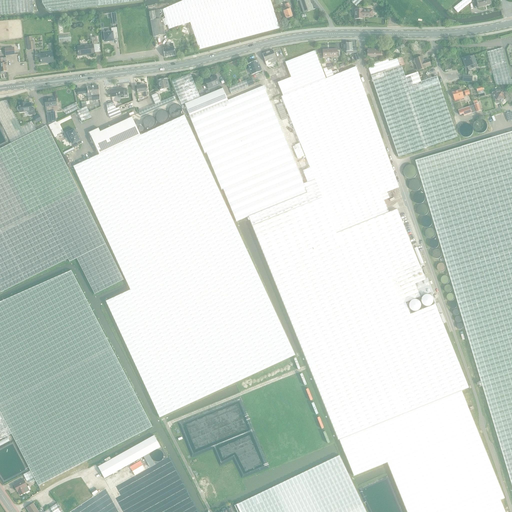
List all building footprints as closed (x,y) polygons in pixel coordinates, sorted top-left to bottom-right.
[(0,0),(0,14),(24,13),(33,12),(32,0),(0,0)] [(41,0),(42,3),(46,9),(51,12),(142,0),(141,0),(41,0)] [(199,49),(279,28),(270,0),(184,0),(162,9),(165,19),(167,25),(169,29),(190,22),(199,49)] [(296,0),(297,2),(300,1),(304,13),(313,10),(312,6),(311,7),(308,0),(296,0)] [(462,0),(453,8),(457,13),(471,1),(470,0),(462,0)] [(286,19),(293,16),(290,9),(289,3),(285,4),(286,8),(283,9),(284,12),(283,12),(284,14),(285,14),(286,19)] [(362,9),(355,9),(355,10),(354,10),(354,13),(355,13),(355,19),(363,19),(363,16),(372,17),(372,11),(362,10),(362,9)] [(159,10),(149,12),(153,37),(165,35),(162,18),(160,19),(159,10)] [(104,31),(101,31),(102,40),(105,40),(105,42),(114,41),(113,38),(118,38),(117,28),(112,29),(112,32),(110,33),(110,31),(109,31),(107,31),(106,32),(107,33),(105,33),(104,31)] [(70,34),(58,35),(59,43),(71,42),(70,34)] [(30,37),(27,38),(29,50),(32,50),(35,49),(35,45),(34,42),(33,42),(32,37),(30,37)] [(92,45),(97,44),(96,37),(91,38),(92,44),(78,46),(78,51),(79,56),(85,55),(85,54),(94,53),(92,45)] [(352,53),(357,53),(356,48),(352,49),(352,43),(351,43),(350,42),(349,42),(348,43),(345,43),(346,51),(346,54),(349,53),(349,51),(352,51),(352,53)] [(167,45),(168,48),(163,49),(165,58),(175,55),(174,47),(173,47),(173,44),(171,44),(169,44),(167,45)] [(14,47),(4,48),(5,56),(15,55),(14,47)] [(503,48),(487,52),(496,85),(500,85),(511,84),(511,79),(511,80),(503,48)] [(381,57),(381,50),(372,50),(372,49),(367,49),(367,50),(367,53),(367,57),(381,57)] [(267,65),(271,64),(277,61),(273,50),(262,54),(265,62),(266,62),(267,65)] [(280,81),(277,82),(278,85),(282,94),(283,96),(326,78),(325,77),(315,50),(296,58),(285,62),(286,64),(291,77),(280,81)] [(46,63),(53,62),(52,53),(40,55),(41,60),(41,64),(46,63)] [(477,67),(473,55),(470,56),(469,56),(463,58),(466,67),(467,67),(468,70),(477,67)] [(422,57),(414,59),(415,60),(414,61),(415,64),(416,64),(418,70),(426,68),(426,67),(431,65),(429,59),(424,61),(422,57)] [(403,77),(397,59),(389,62),(388,59),(373,63),(374,66),(368,68),(398,156),(457,137),(437,76),(420,82),(417,72),(403,77)] [(260,70),(262,70),(259,64),(258,65),(257,60),(247,64),(252,75),(261,71),(260,70)] [(287,202),(249,217),(249,218),(304,354),(338,440),(339,440),(344,453),(354,476),(387,462),(407,511),(504,511),(500,500),(503,498),(504,498),(461,391),(468,388),(435,305),(411,315),(406,302),(420,297),(415,284),(425,280),(397,209),(389,212),(388,211),(384,200),(389,198),(387,193),(387,192),(399,187),(397,182),(389,160),(379,133),(366,95),(356,67),(326,79),(281,97),(315,180),(306,183),(303,184),(307,193),(286,201),(287,202)] [(326,68),(323,69),(327,78),(333,75),(331,69),(328,71),(326,68)] [(181,105),(184,104),(200,97),(190,74),(171,81),(181,105)] [(208,89),(219,84),(216,76),(212,77),(212,78),(205,81),(208,89)] [(252,78),(229,87),(232,93),(254,84),(252,78)] [(160,90),(169,88),(167,79),(158,81),(160,90)] [(144,97),(148,96),(146,85),(137,86),(137,88),(136,88),(137,91),(137,93),(143,92),(144,97)] [(89,101),(92,101),(91,95),(93,95),(92,86),(87,87),(87,89),(82,90),(77,90),(78,96),(85,95),(85,96),(88,96),(89,101)] [(98,86),(92,86),(93,95),(91,95),(92,101),(100,100),(99,95),(98,86)] [(236,222),(249,217),(287,202),(286,201),(307,193),(303,184),(263,86),(228,100),(189,116),(204,153),(206,152),(236,222)] [(111,90),(112,97),(120,96),(120,98),(128,97),(127,90),(123,90),(123,88),(111,90)] [(223,88),(200,97),(184,104),(189,116),(228,100),(223,88)] [(463,96),(465,95),(464,91),(462,92),(461,89),(452,92),(455,101),(464,98),(463,96)] [(501,100),(506,99),(504,90),(502,90),(501,89),(500,91),(494,92),(497,103),(501,102),(501,100)] [(157,93),(151,96),(155,104),(161,102),(157,93)] [(155,104),(139,112),(140,116),(176,101),(174,96),(161,102),(155,104)] [(45,107),(57,106),(56,98),(49,99),(49,98),(44,99),(45,107)] [(21,127),(7,100),(0,101),(0,121),(11,142),(36,129),(32,121),(21,127)] [(30,115),(35,114),(34,108),(31,108),(31,103),(26,104),(26,102),(19,103),(20,104),(19,105),(19,107),(18,107),(18,108),(18,110),(19,110),(20,110),(20,112),(29,111),(30,115)] [(113,102),(106,105),(107,112),(116,109),(113,102)] [(75,103),(67,107),(70,113),(78,109),(75,103)] [(277,105),(280,113),(285,111),(282,103),(277,105)] [(86,106),(77,111),(82,121),(91,117),(86,106)] [(469,106),(465,108),(458,110),(460,115),(463,114),(464,116),(471,113),(469,106)] [(116,109),(107,112),(110,118),(121,113),(119,107),(116,109)] [(127,115),(130,114),(131,116),(138,113),(135,107),(126,113),(127,115)] [(47,112),(46,112),(48,125),(56,121),(55,111),(47,112)] [(184,115),(141,136),(100,155),(73,167),(105,236),(127,283),(131,290),(118,296),(106,301),(159,418),(295,355),(184,115)] [(143,119),(146,126),(155,123),(152,115),(143,119)] [(94,143),(100,155),(141,136),(132,117),(130,118),(100,132),(98,128),(89,133),(91,136),(90,139),(91,142),(94,143)] [(56,122),(48,125),(54,136),(57,135),(61,133),(56,122)] [(0,290),(69,260),(70,262),(76,259),(78,262),(93,293),(94,295),(123,280),(100,233),(82,199),(46,126),(10,144),(9,144),(0,148),(0,290)] [(74,129),(70,131),(70,129),(63,132),(69,144),(72,142),(72,144),(80,141),(74,129)] [(511,132),(416,160),(511,482),(511,132)] [(0,414),(11,434),(30,471),(23,474),(27,481),(32,483),(36,481),(38,486),(152,427),(72,271),(0,302),(0,414)] [(425,280),(415,284),(420,297),(420,296),(430,292),(432,292),(431,292),(429,286),(426,279),(426,280),(425,280)] [(181,422),(179,424),(191,457),(213,449),(212,446),(210,444),(212,443),(224,439),(220,442),(220,443),(228,441),(227,438),(229,436),(227,434),(234,428),(229,430),(228,427),(231,425),(234,424),(233,421),(231,422),(230,418),(229,418),(224,412),(227,419),(224,419),(223,416),(221,414),(220,409),(181,422)] [(0,439),(11,434),(0,414),(0,439)] [(149,454),(160,447),(154,436),(98,467),(104,478),(143,456),(149,454)] [(149,454),(143,456),(150,468),(155,465),(149,454)] [(339,455),(234,506),(237,511),(366,511),(361,501),(357,492),(339,455)] [(226,496),(244,488),(233,462),(215,470),(220,481),(229,477),(232,483),(216,490),(215,487),(207,491),(211,501),(226,494),(226,496)] [(26,492),(25,490),(26,488),(25,488),(27,487),(24,480),(14,485),(17,492),(18,491),(20,495),(26,492)] [(86,485),(50,508),(52,511),(69,511),(94,496),(86,485)]
